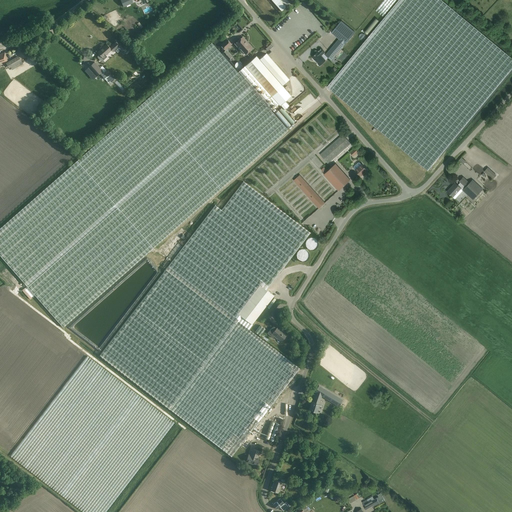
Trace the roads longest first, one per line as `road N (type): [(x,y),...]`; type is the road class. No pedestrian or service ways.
road 1 (unclassified): [(276,511),(266,489),(313,345),(294,320),(293,302),(349,215),(363,203),(409,194)]
road 2 (unclassified): [(409,194),(238,0)]
road 3 (unclassified): [(511,95),(409,194)]
